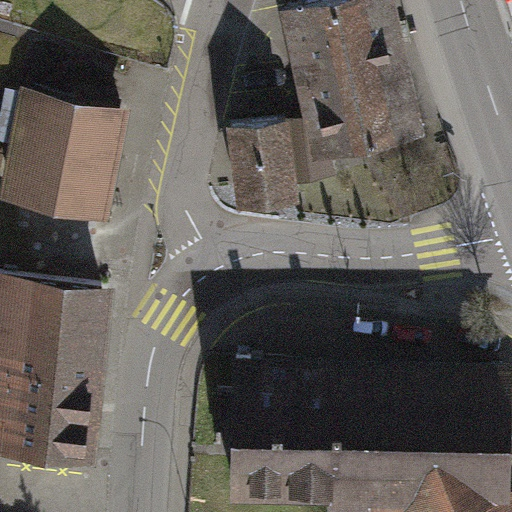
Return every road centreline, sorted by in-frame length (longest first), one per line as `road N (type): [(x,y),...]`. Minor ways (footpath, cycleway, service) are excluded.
road 1 (residential): [(511,234),(443,260),(274,254),(218,271)]
road 2 (residential): [(227,0),(185,193),(218,271)]
road 3 (residential): [(218,271),(170,318),(156,350),(146,511)]
road 4 (primary): [(463,0),(511,131)]
